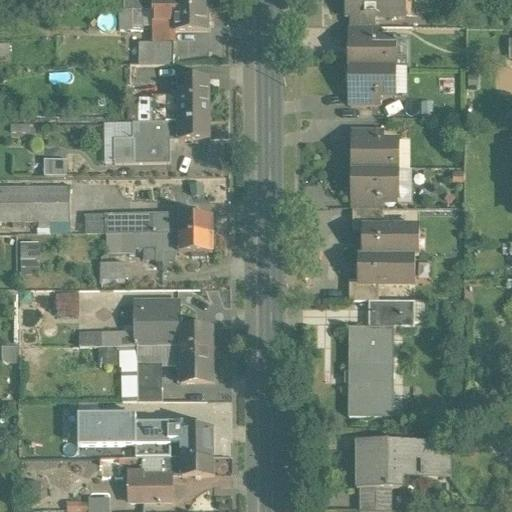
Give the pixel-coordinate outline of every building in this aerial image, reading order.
[(125,0),(125,11),(125,12),(132,12),(154,12),(174,11),(173,10),(173,0),(125,0)] [(208,10),(207,0),(173,0),(173,10),(208,10)] [(402,0),(348,0),(349,17),(375,17),(396,17),(396,2),(402,2),(402,0)] [(208,10),(173,10),(174,11),(174,33),(208,33),(208,10)] [(125,12),(125,11),(120,11),(120,33),(132,33),(132,12),(125,12)] [(174,33),(174,11),(154,12),(154,29),(155,39),(174,39),(174,33)] [(154,29),(154,12),(132,12),(132,33),(142,33),(142,29),(154,29)] [(375,17),(350,17),(350,29),(351,29),(375,29),(375,17)] [(375,29),(351,29),(351,41),(379,41),(379,29),(375,29)] [(351,41),(350,41),(350,69),(395,69),(395,41),(379,41),(351,41)] [(174,45),(139,45),(139,67),(173,67),(174,45)] [(395,69),(350,69),(349,97),(350,97),(351,97),(378,97),(394,97),(395,69)] [(210,123),(209,79),(177,79),(177,98),(177,124),(178,124),(178,123),(209,123),(210,123)] [(351,97),(350,97),(350,109),(378,109),(378,97),(351,97)] [(177,98),(153,98),(153,124),(177,124),(177,98)] [(139,106),(129,107),(128,125),(133,125),(139,124),(139,106)] [(178,123),(178,124),(178,142),(210,142),(209,123),(178,123)] [(139,124),(133,125),(134,141),(134,149),(134,166),(170,165),(170,142),(178,142),(178,124),(177,124),(153,124),(139,124)] [(382,132),(354,131),(354,144),(382,144),(382,132)] [(44,133),(25,134),(25,144),(44,144),(44,133)] [(134,166),(134,141),(116,141),(116,166),(134,166)] [(354,144),(353,144),(353,172),(397,172),(398,144),(390,144),(382,144),(354,144)] [(75,172),(58,172),(58,186),(75,186),(75,172)] [(397,172),(353,172),(353,199),(381,199),(397,199),(397,172)] [(69,191),(0,191),(0,223),(69,223),(69,191)] [(381,199),(353,199),(353,211),(381,212),(381,199)] [(353,211),(352,212),(352,232),(363,233),(363,229),(383,229),(383,212),(381,212),(353,211)] [(180,217),(120,218),(120,236),(134,236),(179,236),(180,217)] [(210,217),(180,217),(179,236),(210,235),(210,217)] [(120,236),(120,218),(106,218),(106,236),(120,236)] [(383,229),(363,229),(363,233),(363,258),(408,258),(412,258),(413,229),(383,229)] [(210,254),(210,235),(179,236),(179,254),(191,254),(192,259),(201,258),(201,254),(210,254)] [(134,236),(120,236),(106,236),(106,255),(135,255),(135,250),(134,236)] [(179,254),(179,236),(134,236),(135,250),(159,249),(157,253),(157,264),(163,264),(163,269),(169,268),(169,263),(172,263),(172,254),(179,254)] [(20,243),(21,276),(41,275),(40,242),(20,243)] [(363,258),(359,258),(359,283),(359,287),(379,287),(408,287),(408,258),(363,258)] [(123,285),(123,264),(101,265),(101,285),(123,285)] [(379,287),(359,287),(359,283),(349,282),(349,304),(369,304),(379,304),(379,287)] [(78,295),(56,296),(57,317),(79,317),(78,295)] [(178,304),(137,305),(137,334),(137,348),(181,347),(181,329),(178,329),(178,334),(172,334),(172,322),(178,321),(178,304)] [(379,304),(369,304),(369,329),(393,330),(414,330),(414,304),(379,304)] [(211,329),(181,329),(181,347),(211,347),(211,329)] [(369,329),(349,329),(348,419),(382,419),(382,375),(393,375),(393,330),(369,329)] [(137,334),(104,334),(104,348),(120,348),(137,348),(137,334)] [(181,347),(137,348),(137,390),(162,390),(161,366),(180,366),(181,366),(181,347)] [(212,384),(211,347),(181,347),(181,366),(180,366),(180,384),(212,384)] [(104,348),(80,348),(80,356),(67,356),(67,371),(81,371),(81,367),(120,367),(120,348),(104,348)] [(162,390),(137,390),(137,404),(162,404),(162,390)] [(136,416),(78,417),(79,448),(136,447),(136,425),(136,416)] [(168,425),(136,425),(136,447),(170,447),(171,443),(168,443),(168,425)] [(187,425),(168,425),(168,443),(171,443),(181,443),(181,460),(213,459),(212,429),(187,430),(187,425)] [(440,444),(359,444),(359,491),(391,491),(402,490),(402,468),(421,467),(421,478),(440,478),(440,444)] [(170,447),(136,447),(136,459),(170,459),(170,447)] [(213,459),(181,460),(181,478),(213,478),(213,459)] [(181,460),(141,460),(141,473),(128,473),(128,489),(142,489),(142,504),(170,504),(170,478),(181,478),(181,460)] [(391,511),(391,491),(359,491),(359,511),(391,511)] [(109,511),(110,500),(90,501),(89,511),(109,511)]
